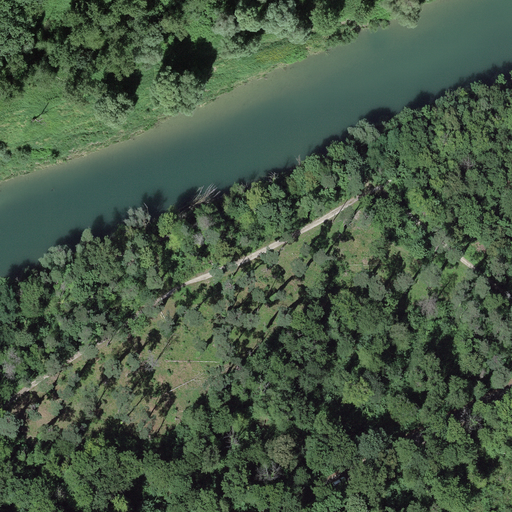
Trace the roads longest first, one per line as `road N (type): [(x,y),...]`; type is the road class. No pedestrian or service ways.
road 1 (track): [(511,301),(376,189),(178,288),(0,407)]
road 2 (track): [(0,309),(419,135),(441,144)]
road 3 (unclassified): [(511,392),(281,511)]
